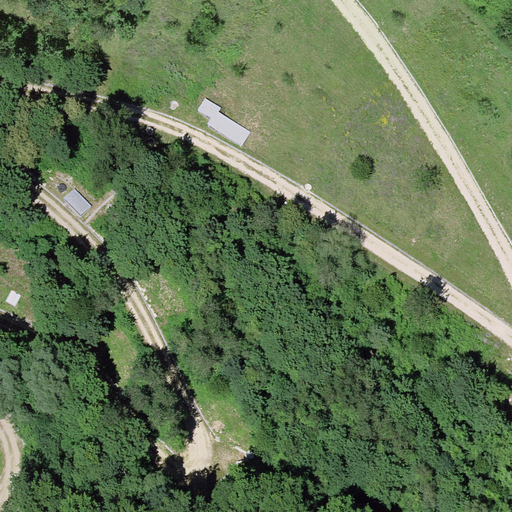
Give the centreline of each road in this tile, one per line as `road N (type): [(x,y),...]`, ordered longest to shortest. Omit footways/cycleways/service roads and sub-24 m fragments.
road 1 (track): [(0,319),(83,369),(160,463),(191,472),(204,457),(163,354),(110,267),(49,204),(0,168)]
road 2 (track): [(0,87),(146,117),(219,149),(511,338)]
